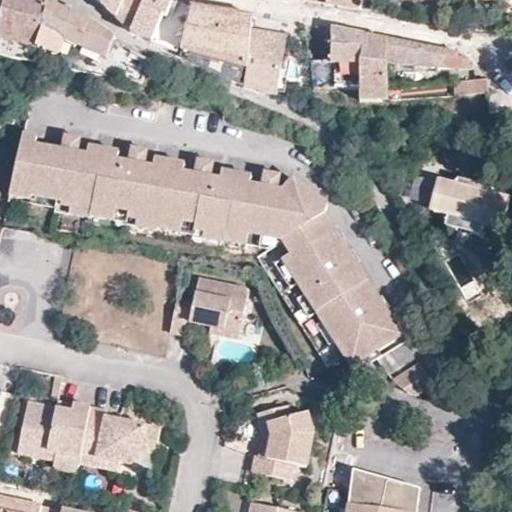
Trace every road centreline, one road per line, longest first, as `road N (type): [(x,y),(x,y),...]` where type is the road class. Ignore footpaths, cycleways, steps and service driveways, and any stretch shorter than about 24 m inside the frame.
road 1 (residential): [(471,396),(311,177),(277,152),(57,113)]
road 2 (residential): [(450,352),(352,161),(307,121),(139,46),(77,0)]
road 3 (residential): [(511,73),(458,38),(235,0)]
road 4 (residential): [(181,511),(200,403),(174,376),(38,351)]
road 5 (residential): [(38,351),(47,285),(34,270),(0,270)]
